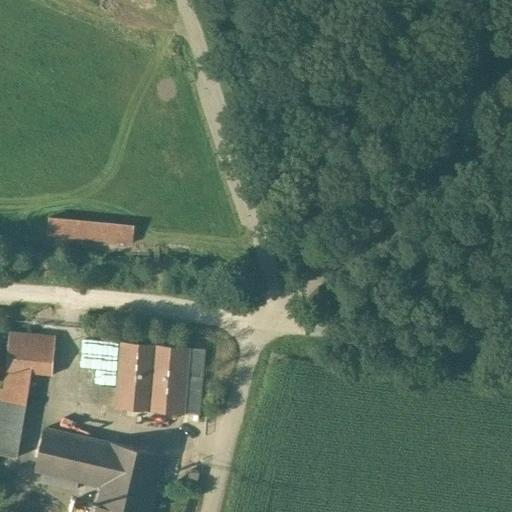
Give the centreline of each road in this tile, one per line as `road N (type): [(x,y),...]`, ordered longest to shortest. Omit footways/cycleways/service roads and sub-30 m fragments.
road 1 (unclassified): [(265,316),(261,238),(184,0)]
road 2 (unclassified): [(265,316),(511,113)]
road 3 (unclassified): [(0,294),(265,316)]
road 4 (unclassified): [(265,316),(293,326),(511,345)]
road 5 (unclassified): [(209,511),(251,340),(265,316)]
